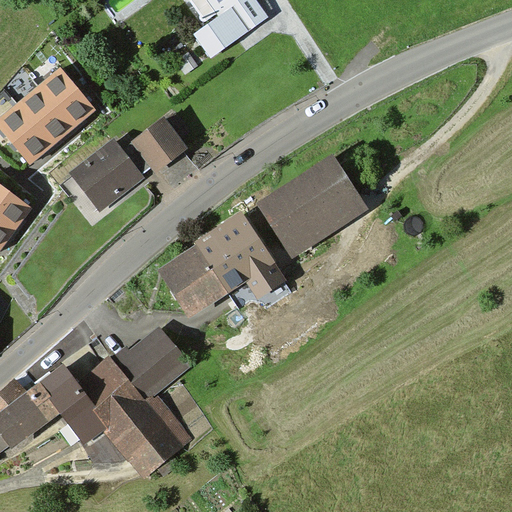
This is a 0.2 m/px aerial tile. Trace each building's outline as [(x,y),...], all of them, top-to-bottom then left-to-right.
[(206,0),(223,23),(199,39),(214,61),(271,21),(256,0),(206,0)] [(93,109),(60,70),(0,119),(0,122),(32,160),(93,109)] [(173,119),(137,147),(161,178),(197,150),(173,119)] [(125,145),(79,178),(104,213),(150,181),(125,145)] [(342,160),(268,205),(298,256),(373,210),(342,160)] [(0,243),(27,207),(0,186),(0,243)] [(298,289),(253,217),(168,271),(199,320),(254,285),(268,308),(298,289)] [(93,355),(0,414),(0,457),(17,447),(20,452),(69,420),(87,447),(107,435),(143,481),(190,446),(157,401),(199,371),(163,333),(134,353),(132,350),(104,368),(93,355)]
